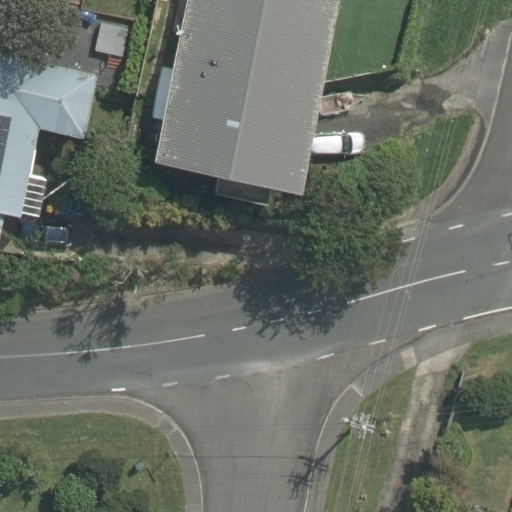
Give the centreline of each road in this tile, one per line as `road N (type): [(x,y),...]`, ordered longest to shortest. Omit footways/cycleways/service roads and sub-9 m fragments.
road 1 (residential): [(0,359),(281,323)]
road 2 (residential): [(281,323),(511,263)]
road 3 (residential): [(281,323),(247,511)]
